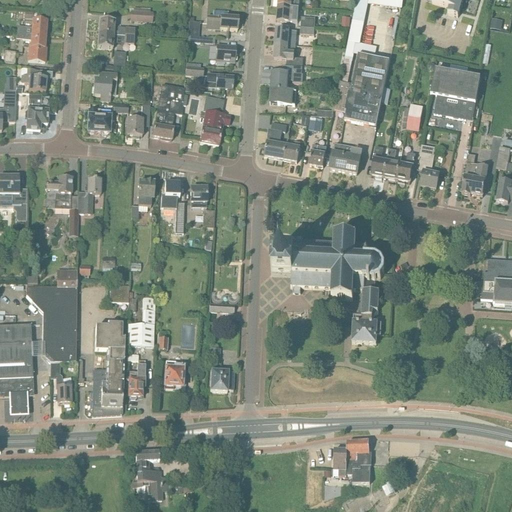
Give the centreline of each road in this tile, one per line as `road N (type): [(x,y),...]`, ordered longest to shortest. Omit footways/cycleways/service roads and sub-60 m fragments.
road 1 (secondary): [(511,437),(409,422),(247,429)]
road 2 (residential): [(511,226),(258,180)]
road 3 (residential): [(247,429),(258,180)]
road 4 (secondary): [(247,429),(0,442)]
road 5 (residential): [(244,177),(65,149)]
road 6 (residential): [(244,177),(258,0)]
road 7 (residential): [(65,149),(76,0)]
